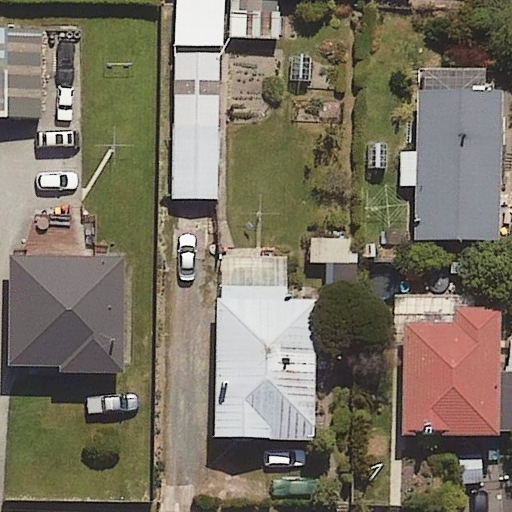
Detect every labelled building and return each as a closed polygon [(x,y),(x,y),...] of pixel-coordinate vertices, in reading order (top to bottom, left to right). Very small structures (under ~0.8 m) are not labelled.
[(219,0),(173,0),(175,48),(220,47),(219,0)] [(274,0),(228,0),(230,41),(276,39),(274,0)] [(35,28),(0,29),(0,119),(38,118),(35,28)] [(218,55),(172,55),(171,203),(217,203),(218,55)] [(417,182),(416,242),(496,244),(500,91),(482,91),(483,68),(420,66),(418,149),(402,149),(401,182),(417,182)] [(122,256),(9,255),(8,368),(49,369),(49,376),(122,376),(122,256)] [(306,445),(311,306),(281,305),(282,262),(218,259),(211,442),(306,445)] [(399,295),(401,440),(498,439),(498,431),(497,368),(496,310),(473,310),(473,294),(399,295)] [(511,367),(497,368),(498,431),(511,430),(511,367)]
